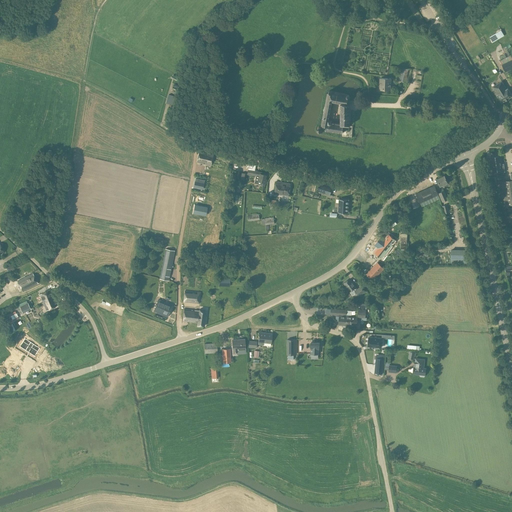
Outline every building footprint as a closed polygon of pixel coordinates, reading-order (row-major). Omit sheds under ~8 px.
[(503,35),(500,30),(489,36),(493,42),(503,35)] [(497,71),(483,50),(474,56),(487,78),(497,71)] [(511,68),(511,57),(511,55),(500,60),(505,72),(511,68)] [(407,75),(399,73),(398,81),(405,82),(407,75)] [(391,78),(380,78),(380,89),(391,90),(391,78)] [(507,89),(502,81),(493,87),(498,94),(497,95),(502,103),(511,95),(511,94),(508,88),(507,89)] [(329,90),(329,91),(329,92),(328,92),(321,125),(320,125),(319,125),(319,126),(318,126),(318,127),(317,128),(317,129),(318,130),(318,131),(319,131),(320,132),(321,132),(322,131),(323,131),(323,130),(324,130),(324,129),(343,132),(343,135),(352,136),(353,125),(349,125),(349,104),(349,100),(349,97),(350,96),(350,95),(350,94),(349,94),(347,94),(332,91),(332,90),(331,90),(330,90),(329,90)] [(205,153),(199,152),(197,162),(211,165),(214,155),(205,153)] [(504,164),(502,164),(500,155),(491,157),(493,173),(505,172),(504,164)] [(253,163),(247,162),(246,168),(248,168),(248,169),(247,175),(256,176),(254,183),(260,185),(260,186),(264,187),(265,183),(266,183),(267,179),(265,179),(266,175),(257,173),(257,170),(254,170),(256,164),(253,163)] [(511,204),(511,172),(510,173),(511,180),(499,181),(500,187),(502,187),(504,205),(511,204)] [(448,183),(444,175),(437,179),(440,186),(443,185),(444,186),(447,184),(447,183),(448,183)] [(204,180),(196,178),(195,181),(194,187),(203,189),(204,180)] [(274,194),(288,196),(290,183),(276,182),(274,194)] [(333,187),(320,183),(317,191),(330,195),(333,187)] [(439,195),(434,185),(417,193),(416,193),(420,203),(422,206),(440,198),(438,195),(439,195)] [(449,199),(445,190),(439,193),(442,202),(449,199)] [(349,199),(339,199),(338,212),(348,213),(349,199)] [(206,207),(195,204),(193,213),(204,215),(206,207)] [(257,214),(257,212),(253,213),(253,214),(247,215),(248,221),(260,220),(259,214),(257,214)] [(395,239),(389,235),(385,239),(381,236),(374,245),(378,247),(374,252),(382,258),(389,249),(391,251),(394,247),(391,245),(395,239)] [(175,250),(165,249),(159,278),(169,280),(175,250)] [(467,250),(452,250),(451,262),(467,262),(467,250)] [(385,268),(378,261),(366,274),(373,280),(385,268)] [(38,283),(33,273),(18,281),(23,291),(38,283)] [(356,287),(350,279),(344,283),(350,291),(354,289),(355,291),(356,291),(359,295),(364,291),(361,287),(358,289),(356,287)] [(58,305),(50,289),(39,295),(46,310),(58,305)] [(201,292),(185,291),(184,301),(200,303),(201,292)] [(172,305),(159,299),(154,311),(168,317),(172,305)] [(27,303),(26,300),(18,303),(18,304),(16,305),(20,313),(22,312),(22,313),(31,309),(28,303),(27,303)] [(199,310),(184,309),(183,321),(189,322),(189,320),(192,321),(192,322),(197,323),(197,325),(203,326),(205,310),(199,309),(199,310)] [(351,315),(346,315),(346,310),(331,309),(331,314),(340,315),(339,324),(349,325),(349,324),(357,325),(357,317),(351,316),(351,315)] [(264,342),(266,342),(266,345),(270,346),(272,333),(259,332),(258,344),(264,344),(264,342)] [(382,338),(369,337),(368,346),(381,347),(382,338)] [(25,339),(19,347),(25,351),(31,343),(25,339)] [(245,348),(245,339),(232,339),(233,349),(233,352),(238,352),(238,348),(245,348)] [(295,354),(295,339),(287,339),(287,354),(295,354)] [(312,341),(312,342),(311,342),(311,348),(311,353),(313,353),(313,352),(315,352),(315,353),(318,354),(318,351),(319,351),(319,348),(320,342),(315,342),(315,341),(312,341)] [(31,343),(25,351),(34,357),(40,349),(31,343)] [(217,352),(217,343),(205,343),(205,353),(217,352)] [(231,362),(230,348),(222,349),(223,363),(231,362)] [(376,357),(375,372),(383,373),(384,358),(376,357)] [(425,359),(416,358),(415,363),(415,367),(414,366),(413,373),(420,374),(420,375),(420,376),(424,377),(425,376),(425,375),(426,368),(424,368),(425,359)] [(397,365),(389,365),(388,372),(396,373),(397,365)] [(219,377),(218,367),(211,367),(211,377),(219,377)]
